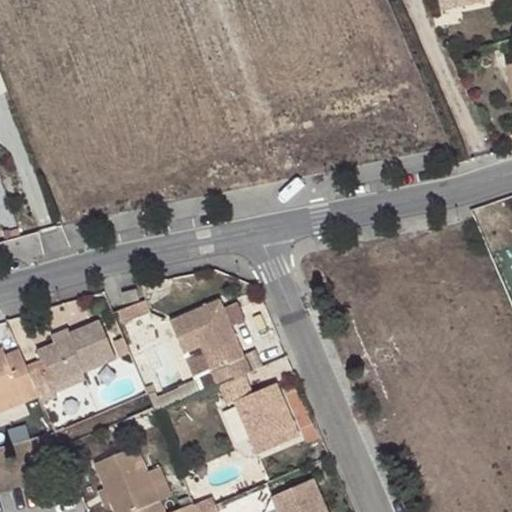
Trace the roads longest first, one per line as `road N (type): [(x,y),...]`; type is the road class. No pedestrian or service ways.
road 1 (residential): [(255,232),(373,511)]
road 2 (residential): [(511,176),(255,232)]
road 3 (residential): [(255,232),(0,289)]
road 4 (unknown): [(501,179),(426,0)]
